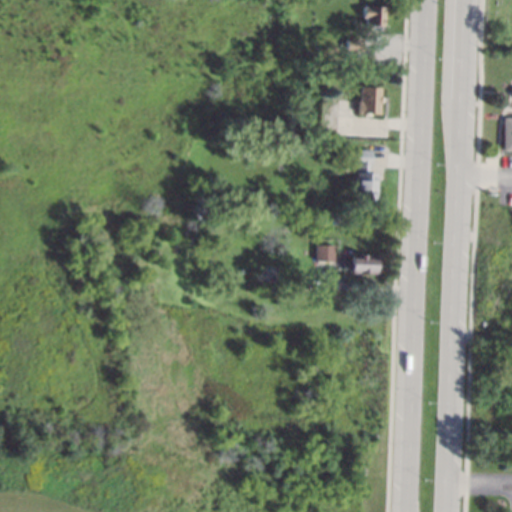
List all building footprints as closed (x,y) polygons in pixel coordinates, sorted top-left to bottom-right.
[(380,26),(377,26),(377,30),(366,30),(366,26),(360,26),(360,17),(357,17),(358,6),(381,7),(380,26)] [(359,50),(342,50),(342,39),(359,39),(359,50)] [(376,97),(378,97),(378,102),(375,102),(375,113),(366,113),(366,116),(361,116),(361,113),(353,113),(353,100),(356,100),(356,86),(376,86),(376,97)] [(511,150),(501,150),(501,117),(511,117),(511,150)] [(367,166),(365,166),(365,172),(373,172),(373,200),(351,200),(351,191),(350,191),(350,179),(352,179),(352,165),(350,165),(350,149),(367,149),(367,166)] [(331,260),(312,259),(312,244),(331,244),(331,260)] [(372,254),(372,255),(378,255),(377,273),(372,272),(372,273),(346,272),(346,269),(340,268),(340,263),(339,263),(339,254),(346,254),(346,253),(372,254)] [(260,291),(252,291),(252,281),(259,281),(260,291)]
